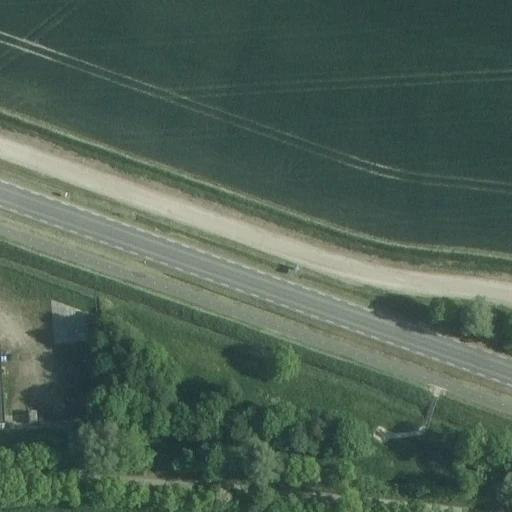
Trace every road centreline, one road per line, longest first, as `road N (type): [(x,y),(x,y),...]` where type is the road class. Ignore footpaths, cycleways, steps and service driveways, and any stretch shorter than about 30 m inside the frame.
road 1 (secondary): [(511,373),(0,194)]
road 2 (unclassified): [(0,145),(338,266),(511,292)]
road 3 (unclassified): [(0,482),(164,482),(456,511)]
